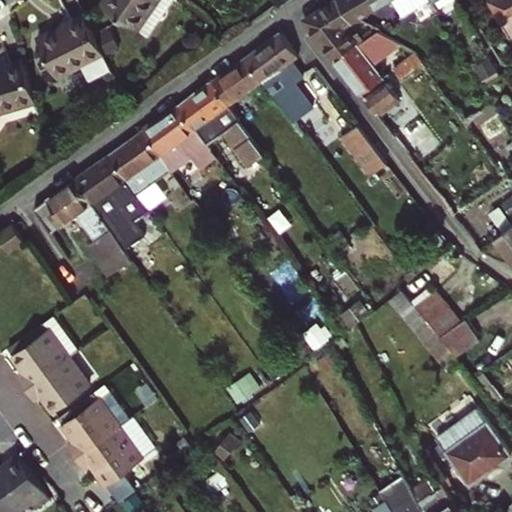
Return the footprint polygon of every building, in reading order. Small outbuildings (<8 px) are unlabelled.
[(170,0),(116,0),(113,5),(149,29),(170,0)] [(354,21),(341,0),(335,0),(306,18),(323,39),(346,26),(354,21)] [(373,9),(368,0),(341,0),(354,21),(360,17),(373,9)] [(388,0),(368,0),(373,9),(388,0)] [(511,0),(492,0),(491,1),(511,35),(511,0)] [(59,72),(107,49),(88,11),(41,35),(59,72)] [(396,14),(387,20),(389,24),(399,17),(396,14)] [(323,39),(337,58),(358,44),(346,26),(323,39)] [(372,48),(388,34),(380,29),(358,44),(337,58),(364,94),(384,78),(373,62),(378,57),(372,48)] [(301,55),(282,30),(248,55),(266,79),(295,117),(313,104),(296,79),(305,72),(295,59),(301,55)] [(417,51),(391,73),(400,84),(426,63),(419,55),(417,51)] [(0,108),(39,97),(27,55),(0,63),(0,108)] [(248,55),(213,80),(243,122),(256,112),(244,95),(266,79),(248,55)] [(213,80),(179,105),(205,139),(224,125),(271,188),(284,179),(243,122),(213,80)] [(386,84),(367,98),(378,112),(397,98),(386,84)] [(169,112),(145,129),(167,158),(176,170),(196,155),(205,166),(218,157),(205,139),(179,105),(169,112)] [(408,142),(430,135),(424,115),(402,122),(408,142)] [(390,157),(361,119),(344,131),(374,169),(390,157)] [(145,129),(111,154),(118,163),(129,178),(132,183),(167,158),(145,129)] [(111,154),(78,177),(96,201),(129,178),(118,163),(111,154)] [(78,177),(37,207),(54,231),(78,214),(97,241),(92,244),(113,273),(135,257),(114,227),(102,209),(96,201),(78,177)] [(141,188),(134,193),(138,199),(142,195),(145,193),(141,188)] [(112,202),(102,209),(114,227),(125,219),(112,202)] [(14,222),(7,228),(14,238),(22,232),(14,222)] [(511,227),(498,239),(511,257),(511,227)] [(25,237),(22,232),(14,238),(7,228),(2,231),(13,246),(25,237)] [(416,302),(432,321),(453,305),(438,286),(416,302)] [(404,287),(393,296),(453,370),(465,361),(462,359),(445,337),(432,321),(416,302),(404,287)] [(288,299),(275,307),(283,317),(294,308),(288,299)] [(468,320),(445,337),(462,359),(484,342),(468,320)] [(34,381),(79,349),(59,321),(22,346),(34,362),(25,368),(34,381)] [(311,356),(335,339),(340,335),(335,327),(305,348),(311,356)] [(43,394),(52,388),(64,404),(100,378),(79,349),(34,381),(43,394)] [(107,390),(71,416),(82,433),(75,438),(84,450),(127,419),(107,390)] [(471,482),(476,478),(479,480),(484,476),(484,473),(498,463),(502,464),(508,460),(508,456),(511,453),(511,450),(479,406),(439,434),(471,482)] [(147,448),(127,419),(84,450),(93,463),(100,458),(111,474),(147,448)] [(56,496),(25,452),(0,469),(0,475),(22,507),(36,497),(42,506),(56,496)] [(403,511),(426,511),(409,479),(402,464),(387,473),(408,510),(403,511)] [(426,511),(461,511),(436,464),(409,479),(426,511)] [(220,470),(203,482),(213,496),(230,484),(220,470)] [(14,511),(22,507),(0,475),(0,511),(14,511)] [(394,511),(380,487),(369,495),(376,506),(379,504),(384,511),(394,511)]
